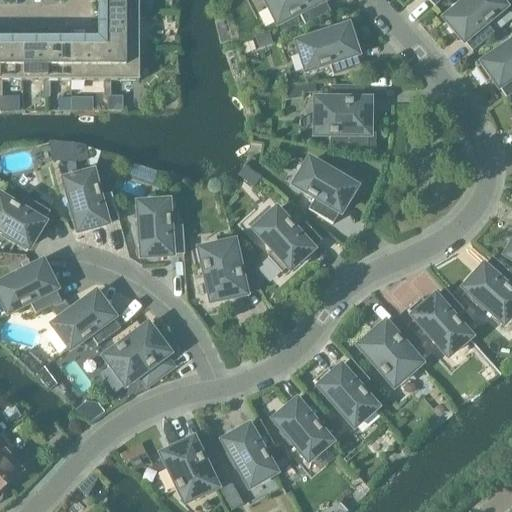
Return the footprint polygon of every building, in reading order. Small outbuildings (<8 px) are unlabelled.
[(102,0),(103,15),(138,15),(137,0),(102,0)] [(298,16),(304,27),(329,14),(323,2),(324,2),(323,0),(264,0),(264,1),(265,3),(270,14),(270,15),(275,24),(274,24),(275,27),(289,19),(290,20),(298,16)] [(424,0),(434,9),(442,0),(424,0)] [(468,0),(466,2),(464,0),(458,5),(441,19),(462,44),(463,43),(471,54),(493,35),(488,29),(485,26),(492,19),(504,9),(502,7),(495,0),(468,0)] [(511,16),(508,12),(488,29),(493,35),(511,19),(511,16)] [(103,15),(103,39),(121,39),(121,51),(137,51),(137,47),(138,15),(103,15)] [(297,48),(301,61),(300,61),(304,71),(303,71),(304,73),(319,68),(319,69),(328,66),(332,78),(359,69),(355,57),(356,56),(346,25),(325,32),(325,33),(317,35),(318,38),(308,41),(308,42),(296,46),(297,48)] [(267,35),(254,39),(258,51),(271,46),(267,35)] [(106,82),(109,82),(138,82),(138,54),(137,51),(121,51),(121,39),(103,39),(103,47),(94,47),(94,61),(106,61),(106,82)] [(511,43),(474,70),(485,86),(492,81),(505,100),(511,95),(511,43)] [(21,82),(21,47),(0,47),(0,82),(1,82),(21,82)] [(42,82),(45,82),(45,47),(21,47),(21,82),(42,82)] [(49,82),(69,82),(69,47),(45,47),(45,82),(49,82)] [(69,82),(102,82),(106,82),(106,61),(94,61),(94,47),(69,47),(69,82)] [(315,93),(314,85),(285,88),(284,101),(301,99),(301,95),(315,93)] [(367,108),(363,108),(363,91),(333,91),(333,103),(315,103),(315,128),(315,135),(328,135),(328,137),(328,148),(358,154),(374,154),(374,135),(368,135),(368,123),(367,123),(367,115),(364,115),(364,109),(367,109),(367,108)] [(255,93),(243,96),(245,103),(256,101),(255,93)] [(70,99),(70,112),(81,112),(81,99),(70,99)] [(68,145),(61,146),(66,161),(85,155),(83,148),(68,145)] [(85,148),(83,148),(85,155),(89,169),(92,170),(99,153),(85,148)] [(306,195),(306,196),(314,201),(307,212),(332,226),(339,215),(340,215),(359,183),(337,170),(333,178),(329,176),(330,175),(319,169),(319,170),(308,163),(307,166),(307,165),(300,176),(294,185),(292,187),(306,195)] [(244,168),(237,177),(252,189),(260,180),(244,168)] [(78,178),(78,179),(66,182),(63,183),(67,195),(66,195),(69,206),(66,207),(70,222),(74,235),(105,226),(105,225),(118,222),(110,195),(98,198),(95,189),(94,189),(90,174),(88,175),(78,178)] [(31,189),(25,199),(46,212),(52,202),(31,189)] [(0,233),(2,235),(0,237),(7,241),(7,242),(26,253),(43,225),(42,225),(49,213),(46,212),(25,199),(18,210),(10,205),(0,199),(0,233)] [(137,219),(138,230),(136,230),(136,238),(137,260),(170,258),(170,257),(183,256),(181,228),(168,229),(167,219),(166,213),(166,203),(163,203),(163,204),(153,205),(140,206),(137,206),(138,219),(137,219)] [(175,203),(166,203),(166,213),(175,212),(175,203)] [(175,212),(166,213),(167,219),(168,229),(181,228),(180,212),(175,212)] [(254,232),(262,242),(270,251),(271,250),(273,253),(267,259),(283,278),(311,253),(310,252),(320,243),(301,222),(292,231),(285,224),(274,212),(273,214),(265,221),(265,222),(256,230),(256,231),(254,232)] [(208,299),(209,304),(224,300),(232,298),(231,295),(237,294),(238,298),(239,298),(238,294),(255,290),(248,260),(236,263),(232,245),(207,250),(201,252),(204,265),(201,265),(209,299),(208,299)] [(511,278),(511,277),(491,259),(482,269),(460,293),(476,307),(477,307),(482,313),(484,311),(492,318),(493,317),(502,326),(504,324),(511,314),(511,295),(510,294),(511,294),(504,288),(511,278)] [(0,301),(1,303),(1,304),(6,313),(5,313),(6,315),(20,308),(20,309),(29,304),(35,316),(60,303),(54,291),(55,291),(40,262),(34,265),(21,272),(13,276),(15,278),(5,283),(5,284),(0,286),(0,301)] [(444,291),(426,306),(420,299),(405,312),(438,349),(447,358),(449,356),(449,357),(458,348),(459,348),(466,341),(467,342),(469,340),(459,328),(455,323),(453,321),(463,312),(444,291)] [(75,306),(69,311),(70,313),(61,319),(62,320),(52,327),(53,329),(61,340),(67,349),(68,351),(81,342),(81,343),(89,337),(97,347),(113,335),(119,330),(111,319),(112,319),(93,293),(75,306)] [(464,315),(455,323),(459,328),(464,334),(473,325),(464,315)] [(407,353),(416,345),(396,322),(383,332),(381,329),(379,330),(381,333),(377,337),(375,334),(369,339),(357,349),(361,353),(384,379),(386,377),(394,387),(399,383),(419,366),(407,353)] [(123,349),(105,361),(109,367),(124,387),(139,377),(146,387),(171,369),(161,355),(164,353),(155,341),(156,340),(146,328),(121,346),(123,349)] [(420,348),(412,355),(417,361),(425,354),(420,348)] [(26,353),(17,362),(33,377),(42,367),(26,353)] [(365,399),(359,391),(369,383),(350,361),(340,370),(339,370),(337,371),(338,372),(333,377),(327,370),(312,383),(344,420),(345,419),(353,429),(355,427),(364,419),(365,419),(373,412),(375,411),(365,399)] [(36,375),(38,379),(45,385),(49,384),(51,381),(43,370),(36,375)] [(289,447),(291,445),(298,454),(299,453),(307,463),(309,461),(319,453),(327,446),(328,447),(329,445),(326,441),(319,433),(320,433),(314,426),(324,417),(306,395),(295,404),(295,403),(270,424),(284,441),(289,447)] [(324,417),(314,426),(320,433),(319,433),(326,441),(336,433),(324,417)] [(247,429),(219,445),(230,464),(234,471),(236,469),(242,479),(242,478),(249,489),(251,488),(262,482),(272,477),(274,476),(273,475),(261,453),(272,447),(259,423),(247,430),(247,429)] [(1,438),(0,439),(0,502),(1,501),(2,499),(2,497),(2,496),(2,495),(1,494),(1,493),(1,492),(0,491),(0,490),(19,474),(3,457),(11,449),(1,438)] [(174,450),(160,457),(163,462),(178,492),(180,491),(186,503),(192,500),(192,501),(215,490),(214,488),(207,473),(218,468),(205,441),(189,448),(188,444),(186,445),(187,448),(182,450),(181,447),(174,451),(174,450)] [(141,444),(119,454),(123,464),(130,460),(135,471),(143,467),(138,457),(145,453),(141,444)] [(277,449),(265,456),(275,473),(287,466),(277,449)] [(160,463),(151,467),(154,473),(163,469),(160,463)] [(221,471),(210,477),(220,495),(231,488),(221,471)] [(92,473),(76,489),(85,498),(97,477),(92,473)]
